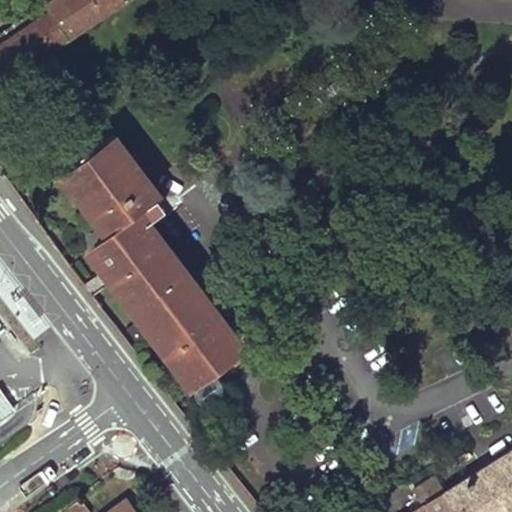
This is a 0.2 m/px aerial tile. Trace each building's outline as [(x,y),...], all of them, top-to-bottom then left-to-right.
[(0,139),(13,131),(0,110),(0,81),(92,18),(81,0),(48,0),(44,3),(47,8),(0,40),(0,139)] [(81,0),(92,18),(118,0),(81,0)] [(44,3),(0,32),(0,40),(47,8),(44,3)] [(158,190),(112,129),(107,133),(110,138),(152,194),(158,190)] [(110,138),(107,133),(62,166),(107,228),(113,223),(71,167),(110,138)] [(152,194),(110,138),(71,167),(113,223),(118,219),(124,226),(115,232),(107,232),(106,241),(98,241),(94,245),(93,252),(96,257),(105,257),(171,345),(167,349),(184,372),(191,368),(196,374),(224,353),(228,358),(240,349),(236,344),(238,343),(216,314),(212,302),(201,288),(197,290),(148,227),(144,230),(140,225),(145,221),(139,213),(143,210),(141,207),(139,204),(152,194)] [(163,209),(155,197),(141,207),(143,210),(139,213),(145,221),(163,209)] [(201,288),(153,223),(148,227),(197,290),(201,288)] [(105,257),(96,257),(167,349),(171,345),(105,257)] [(242,340),(212,302),(216,314),(238,343),(242,340)] [(147,338),(134,322),(126,328),(139,344),(147,338)] [(196,374),(191,368),(184,372),(189,379),(196,374)] [(0,418),(11,411),(0,395),(0,418)] [(511,511),(511,448),(444,490),(458,511),(511,511)] [(458,511),(444,490),(424,503),(430,511),(458,511)] [(88,511),(80,500),(64,511),(88,511)] [(134,511),(125,500),(109,511),(134,511)] [(430,511),(424,503),(410,511),(430,511)]
